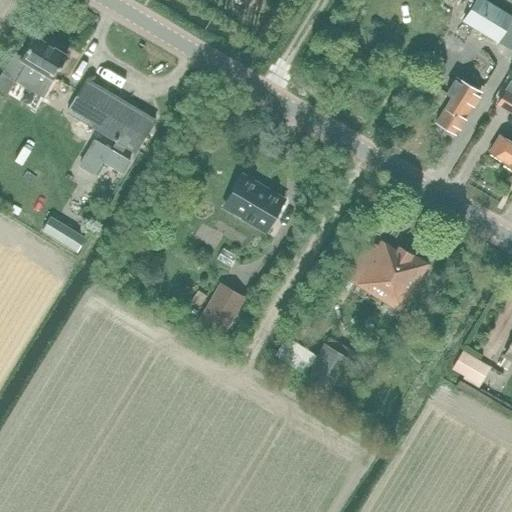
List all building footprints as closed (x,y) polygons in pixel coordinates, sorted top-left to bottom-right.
[(497,42),(511,18),(511,16),(484,0),(476,0),(463,22),(497,42)] [(2,73),(0,75),(0,90),(7,94),(15,81),(42,97),(52,80),(53,80),(68,55),(35,35),(22,57),(14,52),(2,73)] [(435,123),(456,136),(474,107),(473,107),(481,93),(455,77),(445,94),(450,96),(435,123)] [(94,129),(136,154),(157,120),(86,78),(66,112),(94,129)] [(511,80),(496,105),(511,114),(511,141),(504,137),(494,156),(503,162),(502,163),(511,169),(511,80)] [(87,152),(78,166),(93,176),(102,161),(123,175),(131,162),(94,140),(87,152)] [(223,209),(264,234),(284,201),(242,176),(223,209)] [(52,214),(56,201),(44,197),(39,209),(52,214)] [(48,219),(40,231),(76,253),(83,241),(48,219)] [(428,264),(397,246),(395,248),(380,239),(377,245),(369,240),(346,279),(356,285),(355,285),(400,313),(428,264)] [(338,275),(334,282),(348,290),(352,283),(338,275)] [(199,322),(222,336),(244,298),(221,285),(199,322)] [(300,384),(327,401),(330,397),(351,410),(355,404),(334,391),(352,361),(350,359),(354,352),(329,336),(325,343),(324,343),(317,356),(287,337),(274,357),(305,376),(300,384)] [(479,388),(491,367),(462,351),(452,369),(464,377),(463,380),(479,388)]
